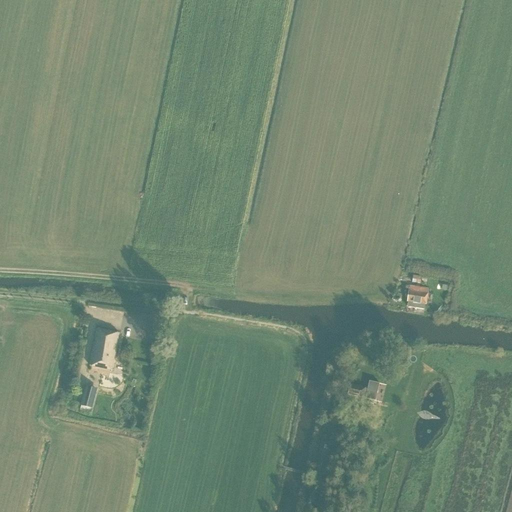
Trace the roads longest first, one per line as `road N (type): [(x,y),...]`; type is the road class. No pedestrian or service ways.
road 1 (track): [(0,273),(181,285),(186,309)]
road 2 (track): [(185,288),(298,301),(390,299)]
